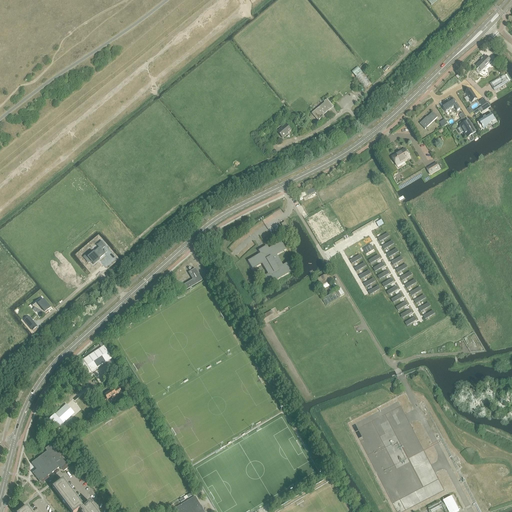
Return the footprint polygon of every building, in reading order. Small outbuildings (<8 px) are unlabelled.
[(444,0),(443,1),(450,9),(454,6),(453,5),(458,0),(444,0)] [(476,71),(479,74),(491,62),(485,56),(475,66),(478,69),(476,71)] [(358,67),(352,72),(356,78),(362,73),(358,67)] [(356,78),(355,78),(365,90),(372,84),(362,73),(356,78)] [(504,75),(490,84),(494,91),(508,82),(504,75)] [(471,90),(465,93),(472,103),(477,99),(471,90)] [(330,110),(333,107),(327,100),(324,102),(325,103),(312,114),(318,121),(323,117),(322,116),(330,109),(330,110)] [(454,100),(443,108),(446,113),(454,107),(457,111),(460,109),(454,100)] [(482,107),(473,112),(475,115),(481,111),(482,112),(482,113),(482,112),(488,109),(486,104),(482,107)] [(425,129),(437,118),(432,113),(425,120),(424,120),(420,124),(425,129)] [(491,125),(496,122),(491,115),(486,118),(485,117),(485,118),(484,119),(483,119),(477,123),(481,130),(487,127),(489,124),(491,125)] [(461,127),(460,128),(462,132),(463,131),(467,138),(471,135),(472,136),(472,135),(476,133),(475,131),(476,131),(472,123),(470,124),(469,121),(460,126),(461,127)] [(286,125),(278,132),(283,138),(287,135),(286,134),(291,130),(286,125)] [(403,162),(410,158),(404,149),(399,153),(399,154),(392,158),(396,165),(403,161),(403,162)] [(436,163),(426,169),(430,175),(440,169),(436,163)] [(314,188),(300,194),(302,198),(315,192),(314,188)] [(387,233),(378,239),(380,242),(389,237),(387,233)] [(84,248),(85,250),(95,242),(93,239),(83,247),(84,248)] [(100,260),(99,259),(104,255),(101,250),(105,246),(101,241),(96,245),(98,248),(90,255),(87,258),(90,262),(93,265),(100,260)] [(392,241),(382,247),(384,250),(394,244),(392,241)] [(252,268),(262,263),(269,275),(263,279),(266,285),(292,270),(288,264),(282,267),(275,255),(284,250),(281,243),(268,251),(266,248),(260,252),(261,254),(249,262),(252,268)] [(371,245),(363,249),(366,255),(374,250),(371,245)] [(397,249),(387,255),(389,258),(398,252),(397,249)] [(360,255),(350,261),(352,264),(362,259),(360,255)] [(378,256),(369,261),(370,264),(380,259),(378,256)] [(401,257),(391,263),(393,266),(403,260),(401,257)] [(364,263),(355,269),(357,272),(366,266),(364,263)] [(383,263),(373,269),(375,272),(385,267),(383,263)] [(406,265),(396,270),(398,273),(407,268),(406,265)] [(194,270),(189,273),(193,280),(183,286),(185,291),(201,281),(200,278),(194,270)] [(369,271),(359,277),(361,280),(371,274),(369,271)] [(387,271),(378,277),(379,280),(389,274),(387,271)] [(410,272),(401,278),(402,281),(412,276),(410,272)] [(321,286),(332,280),(329,273),(318,280),(321,286)] [(373,279),(364,284),(366,288),(375,282),(373,279)] [(392,279),(382,284),(384,288),(394,282),(392,279)] [(415,280),(405,286),(407,289),(416,283),(415,280)] [(378,287),(368,292),(370,295),(380,290),(378,287)] [(396,287),(387,292),(389,295),(398,290),(396,287)] [(341,288),(322,299),(326,306),(344,295),(341,288)] [(419,288),(410,294),(412,297),(421,291),(419,288)] [(401,294),(391,300),(393,303),(403,298),(401,294)] [(424,296),(414,301),(416,304),(426,299),(424,296)] [(43,300),(40,302),(39,301),(32,307),(45,314),(48,312),(47,310),(50,308),(43,300)] [(405,302),(396,308),(398,311),(407,305),(405,302)] [(428,304),(419,309),(421,312),(430,307),(428,304)] [(410,310),(401,315),(402,319),(412,313),(410,310)] [(256,319),(260,327),(273,319),(271,311),(256,319)] [(433,311),(423,317),(425,320),(435,314),(433,311)] [(29,317),(24,321),(32,331),(37,327),(29,317)] [(415,318),(405,323),(407,326),(417,321),(415,318)] [(101,348),(79,363),(87,376),(112,359),(107,353),(103,347),(100,342),(100,341),(99,342),(98,343),(98,344),(99,344),(101,348)] [(112,390),(104,395),(107,400),(111,397),(112,399),(116,396),(121,392),(120,391),(118,388),(114,391),(112,390)] [(74,413),(66,405),(48,421),(57,430),(74,413)] [(47,452),(31,463),(36,470),(32,473),(39,482),(40,482),(47,476),(54,471),(57,469),(59,467),(60,470),(62,469),(64,471),(70,467),(68,464),(59,453),(52,444),(49,446),(47,448),(45,449),(47,452)] [(83,508),(78,501),(63,481),(52,489),(69,511),(77,511),(80,510),(81,511),(95,511),(92,507),(92,506),(90,502),(83,508)] [(191,493),(179,500),(180,503),(192,496),(191,493)] [(195,497),(175,509),(176,511),(203,511),(203,510),(202,509),(202,508),(201,507),(200,506),(195,497)] [(452,497),(443,501),(448,511),(457,511),(459,511),(452,497)]
